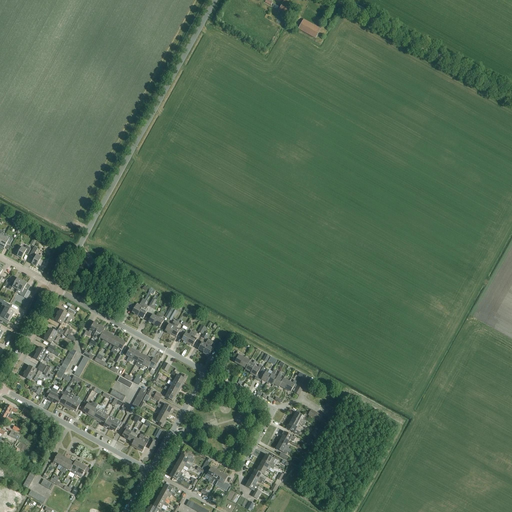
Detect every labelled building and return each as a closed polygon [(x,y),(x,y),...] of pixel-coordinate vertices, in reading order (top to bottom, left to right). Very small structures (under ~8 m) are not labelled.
[(287,14),(291,8),(282,3),(279,10),(287,14)] [(303,19),(298,29),(315,38),(321,29),(303,19)] [(7,243),(10,245),(13,239),(6,235),(0,245),(0,246),(4,249),(7,243)] [(28,255),(31,249),(28,248),(29,247),(26,246),(25,249),(22,247),(21,249),(18,248),(15,253),(18,254),(17,256),(22,259),(25,253),(28,255)] [(40,266),(43,261),(40,260),(42,258),(37,255),(35,254),(38,249),(34,247),(29,256),(33,257),(31,260),(33,261),(32,264),(37,267),(38,265),(40,266)] [(17,290),(22,281),(17,278),(14,284),(12,282),(8,289),(11,290),(12,287),(17,290)] [(22,281),(17,290),(16,292),(21,294),(20,296),(24,298),(28,291),(24,289),(27,284),(22,281)] [(153,308),(156,302),(157,300),(153,298),(149,306),(153,308)] [(3,312),(12,317),(15,312),(9,309),(11,306),(4,302),(2,305),(3,306),(1,308),(4,309),(3,312)] [(125,309),(132,313),(134,314),(134,315),(137,317),(138,316),(144,305),(144,304),(141,302),(139,305),(137,304),(136,306),(129,302),(125,309)] [(147,312),(146,311),(148,307),(147,306),(148,305),(145,304),(144,304),(144,305),(138,316),(143,319),(147,312)] [(70,315),(61,310),(59,312),(58,312),(56,315),(57,316),(69,322),(68,322),(69,322),(71,319),(68,317),(70,315)] [(3,312),(0,311),(0,320),(2,322),(4,319),(9,322),(12,317),(3,312)] [(154,325),(160,314),(158,313),(156,317),(152,315),(148,322),(154,325)] [(160,314),(154,325),(153,326),(157,328),(157,327),(160,328),(163,322),(164,322),(165,320),(163,317),(164,315),(161,313),(160,314)] [(67,324),(68,322),(69,322),(57,316),(54,321),(61,325),(63,322),(67,324)] [(174,320),(171,325),(169,324),(165,331),(167,332),(167,333),(170,335),(171,334),(177,322),(174,320)] [(99,326),(97,325),(98,324),(94,322),(88,332),(86,331),(84,334),(89,336),(92,331),(95,333),(99,326)] [(177,322),(171,334),(176,337),(180,330),(177,328),(180,324),(177,322)] [(104,331),(105,329),(103,328),(103,327),(100,325),(99,326),(95,333),(92,338),(95,340),(98,335),(101,336),(104,331)] [(203,334),(206,328),(201,325),(198,332),(203,334)] [(57,333),(57,332),(50,329),(47,334),(58,340),(59,341),(60,339),(56,336),(57,333)] [(106,332),(104,331),(101,336),(100,338),(103,340),(102,342),(104,343),(110,333),(107,331),(106,332)] [(187,343),(193,332),(191,331),(189,335),(185,333),(181,340),(187,343)] [(193,332),(187,343),(186,344),(190,346),(190,345),(193,347),(197,339),(194,338),(197,333),(194,331),(193,332)] [(111,344),(115,337),(113,336),(113,335),(110,333),(104,343),(106,345),(108,342),(111,344)] [(58,340),(47,334),(46,334),(44,337),(45,338),(44,340),(51,344),(53,340),(55,342),(55,343),(57,344),(59,341),(58,340)] [(115,350),(121,339),(118,338),(117,338),(115,337),(111,344),(114,346),(111,351),(114,352),(115,350)] [(121,339),(115,350),(117,351),(119,349),(122,350),(126,343),(124,342),(124,341),(121,339)] [(198,349),(203,352),(210,340),(208,339),(205,344),(202,342),(198,349)] [(214,342),(210,340),(203,352),(203,353),(206,355),(207,354),(209,356),(213,349),(210,347),(211,345),(212,345),(214,342)] [(48,359),(49,360),(51,356),(48,355),(46,354),(47,351),(40,347),(39,350),(38,349),(36,353),(37,353),(48,359)] [(59,354),(49,348),(47,350),(58,356),(59,354)] [(130,361),(136,351),(133,349),(132,350),(130,348),(126,356),(129,358),(127,361),(129,363),(130,361)] [(137,362),(141,355),(139,353),(139,352),(136,351),(130,361),(133,362),(134,360),(137,362)] [(37,353),(34,359),(41,363),(43,359),(47,362),(49,360),(48,359),(37,353)] [(240,366),(245,358),(236,353),(234,357),(237,358),(235,363),(240,366)] [(102,361),(104,357),(98,354),(95,361),(100,364),(102,361)] [(141,355),(137,362),(136,364),(135,365),(141,368),(147,357),(144,355),(143,356),(141,355)] [(143,369),(144,368),(145,366),(148,368),(149,366),(152,361),(150,360),(150,359),(147,357),(141,368),(143,369)] [(277,361),(271,357),(268,362),(274,365),(277,361)] [(246,369),(250,362),(250,361),(245,358),(240,366),(246,369)] [(149,366),(152,368),(150,373),(153,375),(155,372),(154,371),(159,361),(156,359),(155,360),(153,359),(152,361),(149,366)] [(251,373),(255,366),(257,362),(254,361),(253,364),(250,362),(246,369),(245,370),(251,373)] [(167,372),(170,366),(165,363),(162,369),(167,372)] [(44,369),(50,372),(52,368),(49,366),(48,367),(42,364),(40,367),(44,369)] [(255,366),(251,373),(250,374),(256,377),(258,374),(262,366),(260,365),(258,368),(255,366)] [(38,378),(38,377),(39,377),(40,375),(39,375),(41,372),(38,371),(37,370),(29,366),(26,371),(26,372),(37,378),(38,378)] [(44,369),(40,367),(38,370),(42,372),(45,374),(44,375),(47,377),(50,372),(44,369)] [(267,382),(271,375),(268,373),(269,370),(267,369),(266,372),(261,380),(267,383),(267,382)] [(273,385),(277,377),(274,375),(276,372),(274,370),(271,375),(267,382),(273,385)] [(37,378),(26,372),(26,371),(24,374),(25,375),(23,377),(30,381),(32,379),(37,382),(39,378),(38,378),(37,378)] [(175,380),(182,384),(183,382),(184,383),(187,377),(182,374),(181,377),(175,373),(175,372),(173,371),(171,375),(176,377),(175,380)] [(279,386),(283,379),(280,377),(282,373),(280,372),(277,377),(273,384),(279,387),(279,386)] [(182,384),(175,380),(171,378),(169,381),(173,383),(171,386),(178,390),(180,388),(181,388),(182,385),(181,385),(182,384)] [(285,389),(289,381),(284,378),(283,379),(279,386),(285,389)] [(289,381),(285,389),(291,392),(295,384),(289,381)] [(37,388),(32,386),(30,390),(34,392),(34,393),(40,395),(43,390),(37,387),(37,388)] [(177,392),(178,390),(171,386),(170,389),(166,387),(164,390),(168,392),(175,396),(176,396),(178,393),(177,392)] [(52,402),(57,394),(58,391),(53,388),(52,390),(49,388),(45,395),(48,397),(47,398),(50,400),(49,401),(52,402)] [(64,407),(71,395),(67,393),(68,392),(66,391),(64,393),(59,404),(64,407)] [(58,405),(59,404),(64,393),(62,392),(60,396),(57,394),(52,402),(55,404),(56,403),(58,405)] [(174,398),(175,396),(168,392),(167,395),(164,394),(163,396),(173,402),(175,398),(174,398)] [(70,410),(77,397),(75,396),(74,397),(71,395),(64,407),(70,410)] [(77,397),(70,410),(73,411),(74,411),(76,412),(80,405),(77,403),(79,398),(77,397)] [(85,414),(88,416),(95,403),(93,402),(91,404),(88,403),(83,412),(85,413),(85,414)] [(92,417),(94,418),(100,406),(95,403),(88,416),(91,418),(92,417)] [(157,407),(160,409),(170,414),(172,411),(171,411),(172,408),(165,404),(164,407),(159,404),(157,407)] [(4,411),(10,414),(12,410),(16,413),(18,411),(7,405),(4,411)] [(96,420),(99,422),(106,410),(104,408),(100,406),(94,418),(96,419),(96,420)] [(24,409),(22,412),(31,417),(33,414),(24,409)] [(168,418),(170,414),(160,409),(159,411),(161,412),(159,415),(166,419),(167,417),(168,418)] [(103,423),(105,424),(108,419),(109,417),(106,415),(108,411),(106,410),(99,422),(102,424),(103,423)] [(8,418),(10,414),(4,411),(0,417),(11,423),(12,420),(8,418)] [(292,417),(305,424),(306,422),(301,420),(303,416),(296,412),(295,415),(294,414),(292,417)] [(165,422),(166,419),(159,415),(157,419),(155,417),(154,420),(159,423),(158,425),(163,428),(166,422),(165,422)] [(303,427),(305,424),(292,417),(290,421),(291,421),(290,423),(297,427),(299,424),(303,427)] [(110,429),(114,422),(108,419),(105,424),(103,427),(107,429),(107,428),(109,429),(110,429)] [(110,429),(109,429),(109,430),(112,432),(113,431),(115,432),(117,429),(119,430),(121,426),(119,425),(116,423),(117,421),(117,420),(115,419),(114,422),(110,429)] [(297,427),(290,423),(289,426),(288,425),(286,429),(298,436),(300,432),(296,430),(297,427)] [(127,440),(132,432),(129,430),(130,427),(126,425),(123,431),(125,432),(122,436),(125,437),(124,438),(127,440)] [(133,442),(136,438),(140,431),(138,430),(135,434),(132,432),(127,440),(131,442),(131,441),(133,442)] [(282,438),(289,442),(290,439),(294,441),(296,438),(284,432),(282,435),(283,436),(282,438)] [(141,441),(143,438),(144,436),(141,434),(139,437),(140,438),(139,440),(136,438),(133,442),(132,445),(134,446),(133,447),(137,449),(137,448),(141,441)] [(149,440),(147,439),(146,440),(143,438),(141,441),(137,448),(139,449),(139,450),(142,452),(149,440)] [(280,444),(288,448),(289,446),(287,445),(289,442),(282,438),(281,440),(280,439),(278,443),(280,444)] [(152,439),(147,448),(151,450),(151,449),(154,451),(158,443),(156,442),(156,441),(152,439)] [(280,444),(278,443),(276,446),(277,447),(276,449),(286,455),(288,452),(289,453),(291,450),(288,448),(280,444)] [(193,457),(182,451),(179,457),(180,458),(179,460),(186,464),(188,461),(192,463),(194,460),(192,458),(193,457)] [(59,465),(63,458),(61,457),(61,456),(58,454),(52,464),(51,463),(50,466),(53,468),(56,463),(59,465)] [(262,459),(273,466),(274,464),(274,463),(273,463),(275,460),(266,454),(265,457),(264,456),(262,459)] [(62,472),(69,460),(66,458),(65,459),(63,458),(59,465),(63,467),(60,471),(62,472)] [(176,465),(183,469),(185,466),(187,467),(188,465),(186,464),(179,460),(178,459),(176,463),(177,463),(176,465)] [(269,471),(271,467),(273,469),(274,466),(273,466),(262,459),(260,463),(261,463),(260,466),(267,469),(269,471)] [(70,471),(74,464),(72,463),(72,462),(69,460),(62,472),(65,474),(67,469),(70,471)] [(76,475),(81,465),(81,464),(78,462),(78,463),(75,462),(74,464),(70,471),(70,472),(75,475),(76,475)] [(81,465),(76,475),(81,478),(84,472),(87,473),(90,469),(84,465),(83,466),(81,465)] [(181,473),(183,469),(176,465),(174,468),(174,467),(172,470),(182,476),(183,474),(181,473)] [(265,473),(267,469),(260,466),(259,468),(258,467),(256,470),(262,474),(266,476),(267,474),(265,473)] [(211,480),(217,470),(214,468),(213,469),(211,468),(207,475),(210,477),(208,481),(208,482),(210,483),(211,480)] [(182,476),(172,470),(170,474),(171,474),(170,477),(177,480),(179,477),(183,480),(184,477),(182,476)] [(218,481),(222,474),(220,473),(220,472),(217,470),(211,480),(213,482),(215,479),(218,481)] [(253,472),(251,475),(261,481),(263,481),(264,482),(265,480),(260,477),(262,474),(256,470),(255,470),(254,472),(253,472)] [(0,504),(5,507),(12,495),(3,490),(1,494),(0,494),(0,485),(0,474),(1,473),(0,471),(0,504)] [(222,474),(218,481),(221,483),(219,488),(222,490),(223,487),(222,486),(228,476),(225,474),(224,475),(222,474)] [(249,481),(256,485),(258,482),(261,484),(263,481),(261,481),(251,475),(249,478),(250,479),(249,481)] [(256,485),(249,481),(248,483),(247,483),(245,486),(255,492),(252,496),(257,499),(261,492),(258,490),(259,487),(256,485)] [(161,490),(172,495),(174,497),(175,495),(171,492),(173,488),(165,484),(164,487),(163,486),(161,490)] [(170,498),(172,495),(161,490),(160,493),(159,496),(166,500),(168,496),(170,498)] [(155,501),(156,501),(163,505),(165,506),(166,506),(167,507),(168,505),(165,503),(166,500),(159,496),(158,498),(157,497),(155,501)] [(163,505),(156,501),(155,503),(154,503),(152,506),(162,511),(164,511),(165,511),(161,508),(163,505)] [(254,504),(250,502),(246,509),(250,511),(254,504)]
